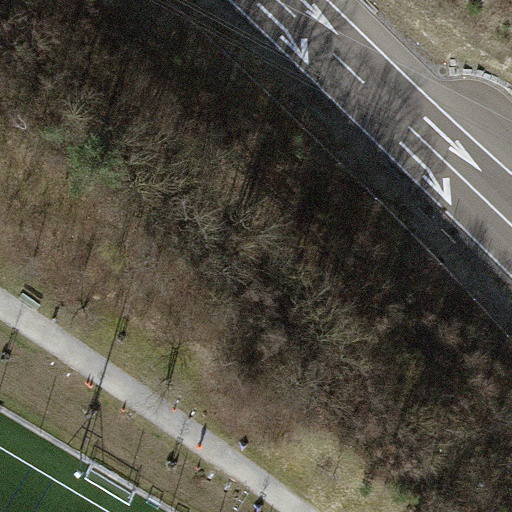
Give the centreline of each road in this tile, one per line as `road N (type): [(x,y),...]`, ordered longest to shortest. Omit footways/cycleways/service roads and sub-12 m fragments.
road 1 (motorway): [(351,68),(413,157),(511,251)]
road 2 (motorway): [(351,68),(447,131),(511,191)]
